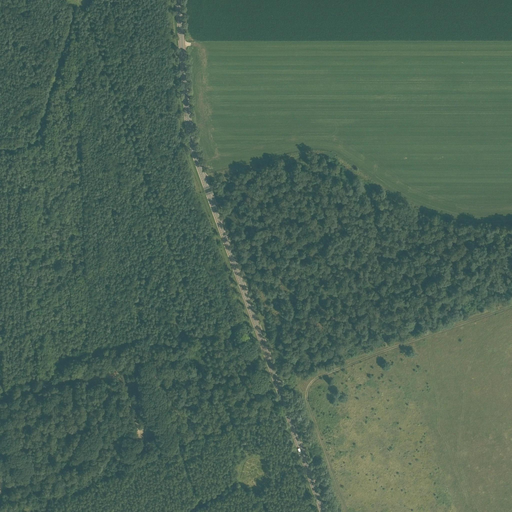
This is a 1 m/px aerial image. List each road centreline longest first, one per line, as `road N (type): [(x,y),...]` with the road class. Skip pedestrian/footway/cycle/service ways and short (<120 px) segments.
road 1 (secondary): [(323,511),(197,162),(178,0)]
road 2 (track): [(347,511),(308,407),(309,380),(511,305)]
